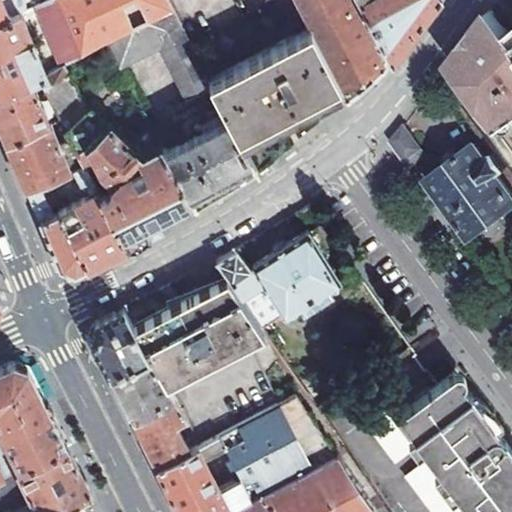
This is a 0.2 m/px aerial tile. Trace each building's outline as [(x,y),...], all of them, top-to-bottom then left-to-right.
[(0,0),(0,19),(8,16),(0,0)] [(46,0),(33,6),(60,67),(63,65),(90,50),(105,41),(172,11),(166,0),(46,0)] [(341,91),(344,98),(365,80),(383,66),(348,0),(294,0),(309,29),(338,85),(341,91)] [(357,0),(389,61),(418,21),(433,0),(357,0)] [(465,46),(450,64),(511,149),(511,34),(511,33),(494,8),(465,46)] [(187,198),(195,213),(206,206),(252,179),(258,175),(240,140),(236,134),(208,79),(172,11),(105,41),(118,66),(159,48),(186,100),(204,90),(210,101),(170,122),(180,142),(163,150),(187,198)] [(0,93),(29,82),(39,77),(45,75),(18,12),(8,16),(0,19),(0,93)] [(309,29),(208,79),(236,134),(281,112),(338,85),(309,29)] [(105,41),(90,50),(103,76),(119,67),(118,66),(105,41)] [(61,119),(84,165),(127,249),(147,238),(140,224),(187,198),(163,150),(157,142),(138,152),(107,120),(104,123),(80,97),(63,65),(60,67),(45,75),(39,77),(42,83),(57,113),(61,119)] [(31,88),(42,83),(39,77),(29,82),(31,88)] [(0,127),(6,142),(49,124),(46,118),(36,92),(34,93),(31,88),(29,82),(0,93),(0,127)] [(236,134),(240,140),(324,100),(341,91),(338,85),(281,112),(236,134)] [(50,124),(61,119),(57,113),(46,118),(49,124),(50,124)] [(22,180),(24,185),(69,169),(50,124),(49,124),(6,142),(22,180)] [(404,124),(390,141),(410,168),(427,156),(421,148),(422,147),(404,124)] [(476,144),(430,178),(473,236),(486,227),(490,233),(498,233),(510,224),(511,217),(507,211),(511,206),(511,190),(511,189),(511,187),(511,174),(494,152),(487,158),(476,144)] [(90,195),(56,212),(88,268),(108,258),(127,249),(84,165),(72,169),(81,188),(85,186),(90,195)] [(49,187),(41,190),(49,207),(55,201),(49,187)] [(41,190),(27,194),(42,228),(59,269),(66,272),(74,275),(88,268),(56,212),(52,214),(46,217),(44,210),(49,207),(41,190)] [(52,214),(49,207),(44,210),(46,217),(52,214)] [(235,250),(215,262),(227,279),(240,298),(263,281),(284,315),(299,306),(304,315),(331,300),(324,290),(340,280),(308,229),(253,264),(254,267),(252,269),(235,250)] [(227,279),(132,325),(149,355),(172,399),(184,420),(198,445),(278,402),(248,339),(263,331),(240,298),(227,279)] [(90,336),(110,376),(149,355),(132,325),(123,308),(115,312),(95,322),(92,329),(90,336)] [(121,396),(133,419),(172,399),(149,355),(110,376),(121,396)] [(12,358),(0,363),(0,423),(6,436),(0,439),(0,477),(20,468),(69,443),(57,420),(47,400),(29,364),(21,361),(12,358)] [(511,511),(511,444),(502,431),(459,372),(397,418),(419,448),(429,462),(465,511),(511,511)] [(198,445),(187,451),(158,467),(162,475),(180,511),(226,511),(334,453),(294,394),(278,402),(198,445)] [(145,442),(158,467),(187,451),(174,425),(184,420),(172,399),(133,419),(145,442)] [(419,448),(397,418),(387,406),(366,421),(396,464),(419,448)] [(48,511),(80,496),(92,490),(73,451),(69,443),(20,468),(36,500),(13,511),(11,508),(0,511),(48,511)] [(374,511),(334,453),(226,511),(374,511)] [(407,477),(432,511),(465,511),(429,462),(407,477)] [(87,511),(80,496),(48,511),(87,511)]
